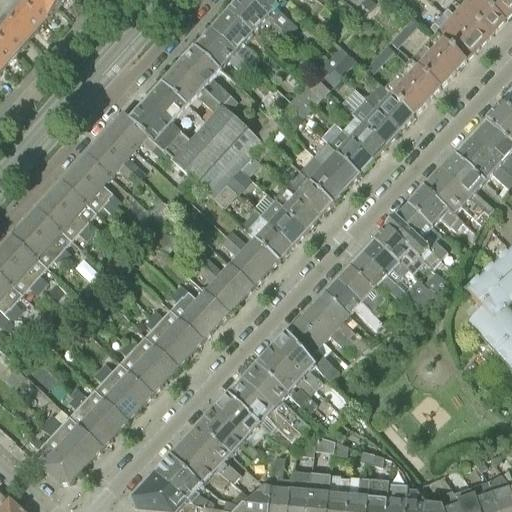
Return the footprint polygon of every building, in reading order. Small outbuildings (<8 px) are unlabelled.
[(45,27),(59,12),(45,0),(24,0),(20,5),(45,27)] [(45,0),(59,12),(69,0),(45,0)] [(276,40),(283,33),(248,0),(243,0),(230,15),(255,38),(261,44),(264,40),(258,35),(264,29),(276,40)] [(248,0),(283,33),(290,39),(298,30),(279,12),(288,1),(286,0),(248,0)] [(304,2),(306,0),(286,0),(288,1),(297,9),(304,2)] [(496,35),(510,21),(489,0),(471,0),(465,7),(496,35)] [(511,0),(489,0),(510,21),(511,18),(511,0)] [(31,43),(45,27),(20,5),(6,21),(31,43)] [(483,49),(496,35),(465,7),(455,18),(449,12),(444,17),(450,22),(483,49)] [(213,33),(250,67),(258,59),(246,48),(255,38),(230,15),(213,33)] [(0,43),(16,59),(31,43),(6,21),(0,27),(0,43)] [(405,32),(411,37),(420,27),(414,22),(405,32)] [(469,64),(483,49),(450,22),(442,31),(436,26),(431,30),(437,36),(469,64)] [(392,46),(398,52),(411,37),(405,32),(392,46)] [(242,76),(250,67),(213,33),(197,51),(222,75),(233,84),(236,80),(226,70),(230,65),(242,76)] [(456,78),(469,64),(437,36),(426,48),(456,78)] [(0,72),(2,74),(16,59),(0,43),(0,72)] [(442,92),(456,78),(426,48),(412,63),(442,92)] [(379,60),(385,66),(395,55),(389,49),(379,60)] [(181,70),(222,108),(230,115),(238,106),(214,84),(222,75),(197,51),(181,70)] [(324,70),(331,76),(334,72),(348,57),(342,51),(324,70)] [(334,72),(342,80),(357,65),(348,57),(334,72)] [(366,74),(372,80),(385,66),(379,60),(366,74)] [(429,106),(442,92),(412,63),(399,78),(429,106)] [(205,127),(206,125),(196,116),(199,113),(193,107),(198,101),(215,116),(222,108),(181,70),(164,88),(205,127)] [(308,88),(314,94),(321,86),(331,76),(324,70),(308,88)] [(334,72),(331,76),(321,86),(329,93),(342,80),(334,72)] [(417,119),(429,106),(399,78),(386,92),(417,119)] [(316,108),(318,110),(331,95),(329,93),(321,86),(314,94),(308,101),(316,108)] [(402,135),(417,119),(386,92),(381,87),(367,102),(402,135)] [(199,134),(205,127),(164,88),(148,106),(189,145),(193,140),(184,132),(190,126),(199,134)] [(299,111),(308,101),(314,94),(308,88),(292,105),(299,111)] [(389,149),(402,135),(367,102),(356,93),(343,107),(356,119),(355,121),(389,149)] [(295,115),(303,122),(316,108),(308,101),(299,111),(295,115)] [(281,129),(295,115),(299,111),(292,105),(274,123),(281,129)] [(132,123),(172,163),(189,145),(148,106),(132,123)] [(172,163),(189,179),(200,189),(201,190),(214,202),(227,189),(241,174),(254,160),(261,152),(265,147),(245,129),(230,115),(222,108),(215,116),(206,125),(205,127),(199,134),(193,140),(189,145),(172,163)] [(511,147),(511,115),(505,108),(489,126),(511,147)] [(168,167),(172,163),(132,123),(125,117),(112,131),(137,154),(144,146),(162,164),(163,163),(168,167)] [(281,129),(274,123),(273,121),(259,136),(248,126),(245,129),(265,147),(269,144),(279,132),(281,129)] [(375,164),(389,149),(355,121),(343,134),(375,164)] [(473,143),(511,180),(511,160),(511,159),(511,147),(489,126),(473,143)] [(100,145),(141,183),(146,176),(143,174),(138,169),(130,162),(137,154),(112,131),(100,145)] [(274,148),(277,151),(287,139),(279,132),(269,144),(274,148)] [(362,178),(375,164),(343,134),(329,148),(362,178)] [(502,203),(511,188),(511,180),(473,143),(456,161),(456,162),(457,161),(485,186),(484,187),(485,188),(486,187),(502,203)] [(261,152),(266,157),(274,148),(269,144),(265,147),(261,152)] [(129,196),(141,183),(100,145),(88,158),(112,181),(119,173),(124,178),(117,186),(129,196)] [(348,192),(362,178),(329,148),(328,146),(314,161),(315,162),(348,192)] [(76,172),(118,211),(123,205),(114,197),(105,189),(112,181),(88,158),(76,172)] [(245,173),(254,182),(265,170),(256,161),(245,173)] [(475,196),(476,195),(481,190),(484,187),(485,186),(457,161),(456,162),(456,161),(453,164),(448,169),(449,170),(448,171),(475,196)] [(335,206),(348,192),(315,162),(302,176),(335,206)] [(452,213),(457,219),(464,212),(483,230),(494,214),(476,197),(477,196),(476,195),(475,196),(448,171),(449,170),(448,169),(427,190),(452,213)] [(112,217),(118,211),(76,172),(63,185),(97,217),(104,210),(112,217)] [(249,182),(241,174),(227,189),(235,196),(249,182)] [(321,221),(335,206),(302,176),(288,190),(321,221)] [(91,225),(97,217),(63,185),(51,199),(92,238),(98,231),(91,225)] [(214,202),(225,212),(238,198),(235,196),(227,189),(214,202)] [(308,235),(321,221),(288,190),(275,205),(308,235)] [(433,231),(442,223),(452,213),(427,190),(410,208),(433,231)] [(87,244),(92,238),(51,199),(39,213),(72,245),(79,237),(87,244)] [(295,249),(308,235),(275,205),(262,219),(295,249)] [(437,245),(442,240),(433,231),(410,208),(397,222),(439,261),(441,263),(449,256),(437,245)] [(66,252),(72,245),(39,213),(26,226),(68,266),(74,258),(66,252)] [(457,219),(452,213),(442,223),(451,232),(452,230),(457,235),(465,226),(457,219)] [(281,263),(295,249),(262,219),(256,214),(242,229),(248,234),(256,242),(281,263)] [(430,270),(439,261),(397,222),(388,231),(430,270)] [(63,271),(68,266),(26,226),(14,240),(48,272),(55,264),(63,271)] [(426,274),(430,270),(388,231),(376,244),(409,275),(409,274),(412,277),(420,268),(426,274)] [(267,278),(281,263),(256,242),(249,249),(233,234),(227,240),(267,278)] [(41,279),(48,272),(14,240),(2,254),(44,292),(49,286),(41,279)] [(255,291),(267,278),(227,240),(222,246),(237,260),(230,268),(255,291)] [(363,258),(396,288),(409,275),(376,244),(363,258)] [(38,299),(44,292),(2,254),(0,255),(0,277),(23,299),(30,292),(38,299)] [(511,282),(511,254),(498,267),(511,282)] [(401,307),(407,300),(396,288),(363,258),(351,271),(376,294),(381,287),(401,307)] [(242,305),(255,291),(230,268),(223,275),(208,261),(202,267),(242,305)] [(229,318),(242,305),(202,267),(196,273),(212,287),(205,295),(229,318)] [(511,311),(511,310),(511,282),(498,267),(484,281),(511,311)] [(339,284),(378,321),(381,317),(377,313),(387,304),(376,294),(351,271),(339,284)] [(17,307),(23,299),(0,277),(0,302),(19,320),(25,314),(17,307)] [(437,277),(425,289),(437,301),(451,290),(451,289),(437,277)] [(481,338),(511,311),(484,281),(468,295),(485,313),(470,326),(481,338)] [(377,321),(378,321),(339,284),(326,297),(351,321),(357,315),(377,334),(383,327),(377,321)] [(407,300),(422,313),(436,302),(424,290),(420,286),(407,300)] [(217,331),(229,318),(205,295),(198,302),(181,287),(176,292),(217,331)] [(205,345),(217,331),(176,292),(170,298),(177,306),(171,313),(205,345)] [(347,341),(363,360),(372,353),(345,327),(351,321),(326,297),(314,310),(347,341)] [(0,313),(14,326),(19,320),(0,302),(0,313)] [(357,365),(363,360),(347,341),(314,310),(301,324),(326,347),(332,340),(357,365)] [(481,338),(495,353),(511,337),(511,311),(481,338)] [(192,358),(205,345),(171,313),(164,320),(156,313),(150,319),(192,358)] [(179,372),(192,358),(150,319),(144,325),(152,333),(146,339),(179,372)] [(288,337),(317,371),(324,380),(326,379),(331,385),(341,377),(319,354),(326,347),(301,324),(288,337)] [(312,377),(317,371),(288,337),(273,354),(305,384),(317,395),(324,387),(319,382),(318,383),(312,377)] [(511,337),(495,353),(510,369),(511,367),(511,337)] [(167,385),(179,372),(146,339),(139,346),(131,339),(125,346),(167,385)] [(154,398),(167,385),(125,346),(119,352),(126,359),(119,367),(154,398)] [(55,367),(62,360),(53,351),(46,359),(55,367)] [(259,369),(290,400),(310,418),(319,409),(299,391),(305,384),(273,354),(259,369)] [(142,412),(154,398),(119,367),(113,373),(106,366),(100,372),(142,412)] [(302,440),(303,440),(312,432),(284,406),(290,400),(259,369),(244,384),(302,440)] [(17,395),(28,382),(17,372),(5,384),(17,395)] [(129,425),(142,412),(100,372),(94,379),(102,386),(95,393),(129,425)] [(300,442),(302,440),(244,384),(230,400),(262,430),(268,436),(275,428),(291,446),(297,439),(300,442)] [(116,439),(129,425),(95,393),(88,401),(78,391),(72,397),(74,399),(116,439)] [(104,452),(116,439),(74,399),(68,406),(76,413),(70,419),(104,452)] [(248,444),(262,430),(230,400),(216,415),(248,444)] [(261,457),(248,444),(216,415),(201,430),(233,460),(239,454),(253,466),(261,457)] [(91,466),(104,452),(70,419),(63,427),(52,417),(46,423),(91,466)] [(79,479),(91,466),(46,423),(40,430),(51,440),(45,447),(79,479)] [(232,486),(234,488),(242,479),(229,467),(228,469),(226,468),(233,460),(201,430),(187,445),(232,486)] [(326,435),(320,441),(336,446),(342,448),(346,440),(330,432),(326,435)] [(79,479),(45,447),(34,437),(28,443),(39,453),(31,461),(61,488),(71,487),(79,479)] [(336,446),(320,441),(316,444),(315,455),(334,458),(336,446)] [(224,493),(232,486),(187,445),(172,461),(204,491),(212,483),(224,493)] [(361,465),(372,468),(373,457),(363,455),(361,465)] [(372,468),(383,471),(385,461),(373,457),(372,468)] [(200,511),(212,511),(215,507),(198,497),(204,491),(172,461),(158,476),(189,506),(200,511)] [(269,511),(288,511),(292,483),(283,482),(285,462),(278,462),(274,467),(273,484),(269,511)] [(288,511),(308,511),(312,477),(294,474),(292,483),(288,511)] [(511,480),(509,474),(502,479),(510,487),(511,494),(511,480)] [(158,476),(133,503),(136,511),(240,511),(244,509),(231,505),(227,504),(223,511),(216,511),(212,511),(200,511),(189,506),(158,476)] [(328,511),(331,481),(331,479),(323,478),(323,481),(320,480),(321,478),(312,476),(312,477),(308,511),(328,511)] [(499,511),(511,511),(511,494),(510,487),(502,479),(488,486),(493,492),(499,511)] [(240,511),(269,511),(273,484),(266,483),(266,485),(262,481),(259,485),(264,490),(259,495),(251,502),(244,509),(240,511)] [(328,511),(347,511),(350,483),(341,482),(341,481),(331,481),(328,511)] [(347,511),(367,511),(370,483),(350,481),(350,483),(347,511)] [(367,511),(386,511),(389,489),(389,485),(370,483),(367,511)] [(426,511),(443,511),(443,508),(437,507),(419,486),(415,490),(427,507),(426,511)] [(480,511),(499,511),(493,492),(488,486),(472,492),(476,498),(480,511)] [(406,511),(426,511),(427,507),(415,490),(414,487),(409,487),(408,490),(406,511)] [(406,511),(408,490),(389,489),(386,511),(406,511)] [(480,511),(476,498),(472,492),(456,498),(459,503),(462,511),(480,511)] [(231,505),(244,509),(251,502),(241,494),(231,505)] [(443,511),(462,511),(459,503),(456,498),(452,494),(447,496),(450,505),(443,507),(443,508),(443,511)] [(0,511),(16,511),(0,497),(0,511)]
